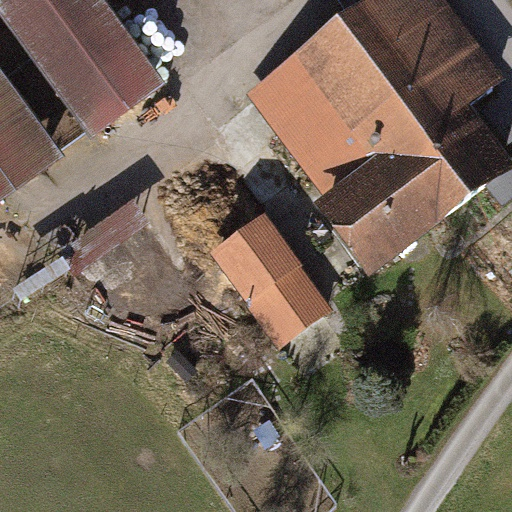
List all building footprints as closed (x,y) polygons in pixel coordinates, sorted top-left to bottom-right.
[(96,133),(159,87),(94,0),(14,0),(3,8),(96,133)] [(362,274),(506,169),(461,107),(495,83),(434,0),(391,0),(255,98),(334,206),(320,215),(362,274)] [(0,204),(61,159),(0,78),(0,204)] [(151,230),(137,209),(63,260),(77,281),(151,230)] [(218,261),(280,350),(326,318),(263,229),(218,261)]
